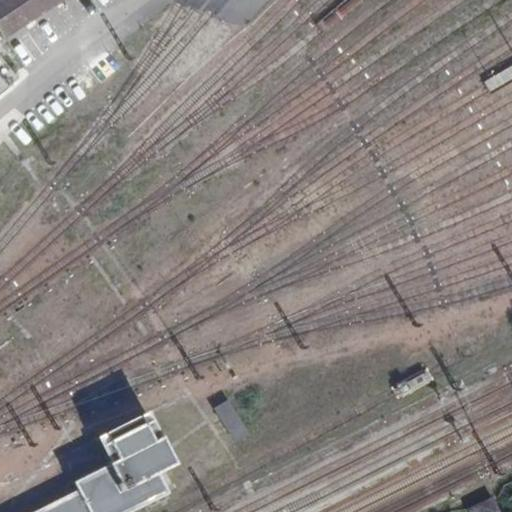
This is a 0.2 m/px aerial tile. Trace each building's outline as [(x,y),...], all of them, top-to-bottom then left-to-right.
[(59,0),(0,0),(0,38),(0,39),(59,0)] [(0,85),(17,73),(0,51),(0,85)] [(249,430),(228,397),(213,406),(234,439),(249,430)] [(111,450),(148,430),(138,410),(100,430),(111,450)] [(148,430),(111,450),(107,452),(124,485),(154,469),(177,457),(159,424),(148,430)] [(124,485),(107,452),(67,473),(76,490),(87,511),(133,511),(168,494),(154,469),(124,485)] [(87,511),(76,490),(34,511),(87,511)] [(493,511),(486,498),(465,509),(466,511),(493,511)]
